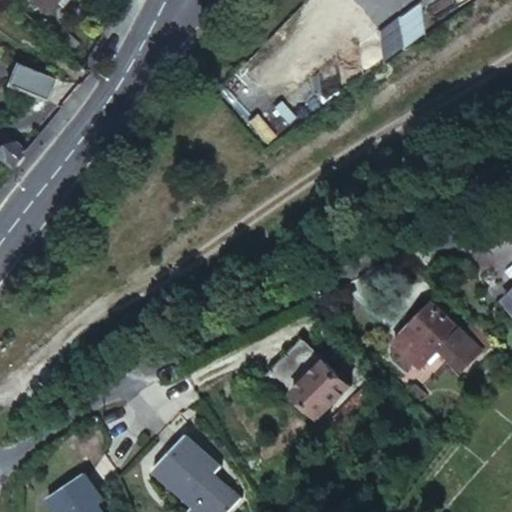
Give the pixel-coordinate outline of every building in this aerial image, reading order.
[(30,0),(42,12),(54,0),(30,0)] [(375,20),(381,49),(426,40),(419,10),(375,20)] [(1,83),(41,101),(53,81),(12,62),(1,83)] [(66,100),(80,82),(53,81),(41,101),(59,109),(66,100)] [(1,139),(0,140),(0,161),(11,169),(14,166),(26,151),(10,139),(1,139)] [(511,290),(501,301),(511,312),(511,290)] [(455,328),(432,305),(392,343),(417,366),(438,345),(463,370),(485,348),(461,323),(455,328)] [(289,391),(303,405),(311,414),(316,419),(348,384),(321,358),(289,391)] [(329,439),(342,425),(353,414),(369,398),(362,389),(320,431),(329,439)] [(306,419),(311,414),(303,405),(297,411),(306,419)] [(359,419),(353,414),(342,425),(358,440),(369,430),(364,424),(368,420),(363,416),(359,419)] [(369,430),(358,440),(369,451),(379,440),(369,430)] [(180,443),(151,473),(192,511),(191,511),(228,511),(235,505),(227,497),(220,502),(203,487),(214,476),(195,456),(180,443)] [(108,511),(86,481),(50,508),(52,511),(108,511)]
